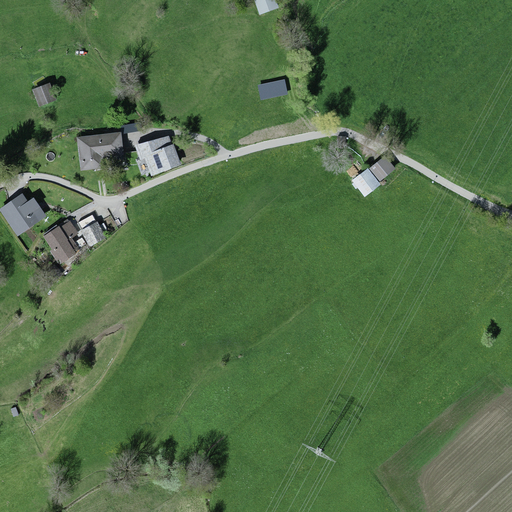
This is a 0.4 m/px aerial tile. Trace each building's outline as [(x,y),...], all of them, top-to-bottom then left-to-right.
[(269,0),(250,0),(258,15),(274,7),(269,0)] [(58,101),(50,83),(33,91),(41,109),(58,101)] [(173,131),(133,143),(138,161),(147,158),(152,174),(183,165),(173,131)] [(112,132),(78,136),(82,171),(103,168),(102,158),(115,157),(112,132)] [(395,170),(385,157),(371,169),(381,182),(395,170)] [(381,185),(367,168),(351,180),(365,198),(381,185)] [(29,201),(23,192),(0,207),(0,212),(18,238),(48,217),(34,198),(29,201)] [(95,214),(76,224),(89,247),(107,238),(95,214)] [(78,253),(59,226),(43,236),(62,264),(78,253)]
